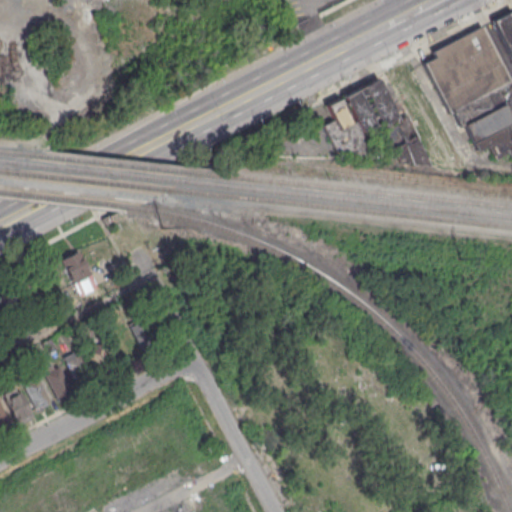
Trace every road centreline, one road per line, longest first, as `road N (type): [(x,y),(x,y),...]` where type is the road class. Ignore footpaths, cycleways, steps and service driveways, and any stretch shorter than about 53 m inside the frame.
road 1 (residential): [(275,511),(137,250)]
road 2 (primary): [(215,120),(1,234)]
road 3 (residential): [(193,359),(0,460)]
road 4 (primary): [(349,46),(215,120)]
